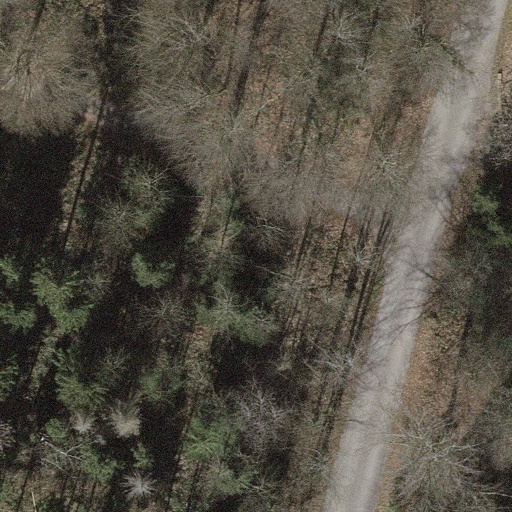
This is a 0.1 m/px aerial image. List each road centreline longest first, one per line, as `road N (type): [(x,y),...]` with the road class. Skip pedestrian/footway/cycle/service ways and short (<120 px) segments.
road 1 (track): [(0,79),(313,192),(511,163)]
road 2 (track): [(494,0),(351,511)]
